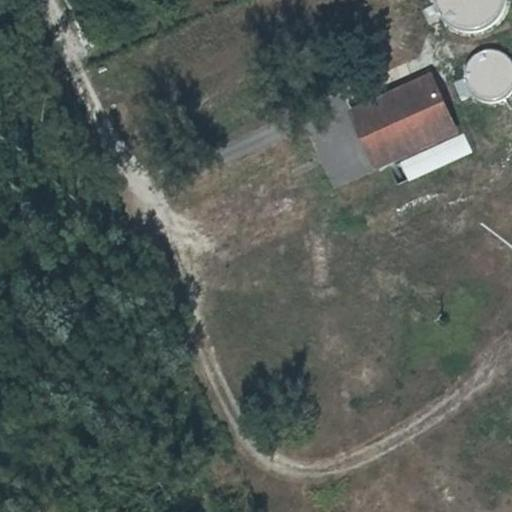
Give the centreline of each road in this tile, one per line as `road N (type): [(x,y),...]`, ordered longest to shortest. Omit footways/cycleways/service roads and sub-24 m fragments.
road 1 (track): [(42,0),(215,378),(239,425),(267,456),(301,469),(342,468),(378,455),(459,403),(511,343)]
road 2 (track): [(248,0),(82,76)]
